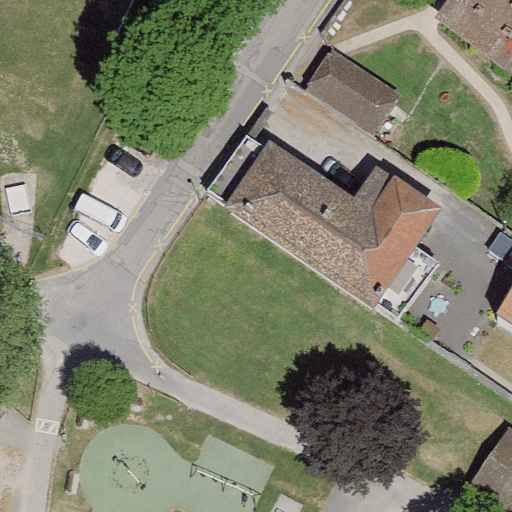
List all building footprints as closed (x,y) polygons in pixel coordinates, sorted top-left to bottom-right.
[(511,0),(501,0),(462,53),(511,90),(511,0)] [(333,49),(307,90),(375,134),(401,93),(333,49)] [(380,221),(270,148),(225,214),(376,316),(440,222),(398,194),(380,221)] [(511,511),(511,439),(475,493),(502,511),(511,511)] [(321,511),(416,511),(341,474),(321,511)]
